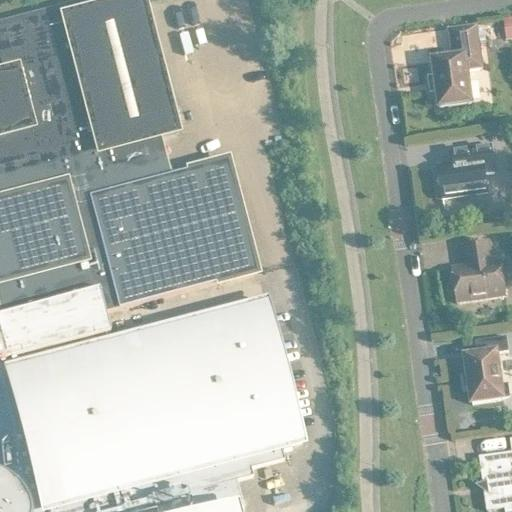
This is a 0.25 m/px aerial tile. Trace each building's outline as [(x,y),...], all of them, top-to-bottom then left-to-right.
[(0,288),(7,315),(101,290),(106,313),(260,274),(230,160),(170,176),(160,138),(179,134),(143,0),(133,0),(76,15),(74,7),(0,26),(0,288)] [(437,77),(431,78),(434,94),(439,93),(442,109),(474,104),(469,71),(485,69),(481,41),(479,27),(451,31),(453,44),(455,58),(435,61),(437,77)] [(460,151),(462,162),(459,162),(457,165),(440,167),(445,199),(489,193),(487,175),(496,174),(492,146),(460,151)] [(470,267),(454,269),(459,304),(507,297),(502,262),(494,263),(491,243),(465,247),(467,260),(469,260),(470,267)] [(101,290),(7,315),(0,316),(0,511),(238,511),(246,509),(239,481),(255,477),(253,470),(287,461),(284,449),(304,444),(267,303),(115,342),(106,313),(101,290)] [(467,357),(474,405),(505,400),(505,398),(511,397),(509,385),(503,386),(499,354),(511,352),(509,337),(477,342),(479,356),(467,357)] [(511,511),(511,453),(481,458),(485,486),(489,486),(490,492),(486,492),(488,511),(507,509),(506,511),(511,511)]
